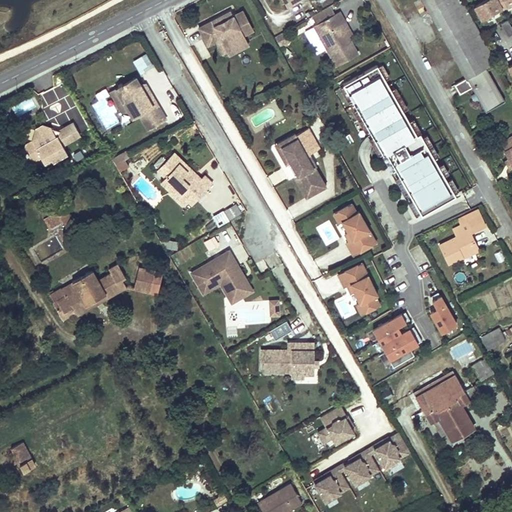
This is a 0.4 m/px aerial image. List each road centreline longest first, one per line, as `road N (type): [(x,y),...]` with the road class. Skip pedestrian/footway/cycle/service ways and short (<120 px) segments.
road 1 (residential): [(384,0),(511,230)]
road 2 (residential): [(169,0),(0,85)]
